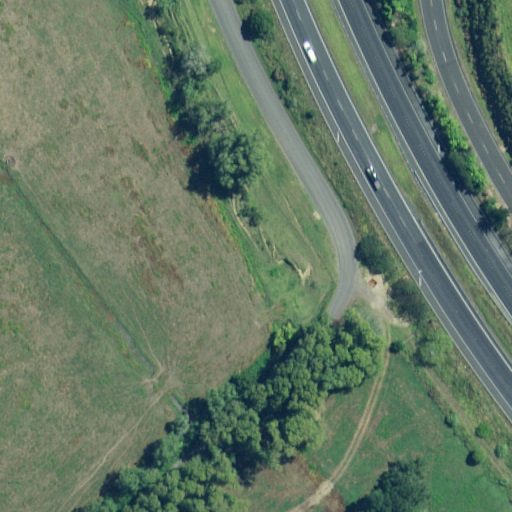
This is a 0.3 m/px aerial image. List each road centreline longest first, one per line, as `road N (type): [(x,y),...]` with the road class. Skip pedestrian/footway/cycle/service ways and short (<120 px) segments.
road 1 (unclassified): [(122,511),(339,292),(342,247),(328,208),(219,0)]
road 2 (motorway): [(511,397),(417,256),(296,0)]
road 3 (motorway): [(348,0),(511,300)]
road 4 (unclassified): [(431,0),(457,88),(511,192)]
